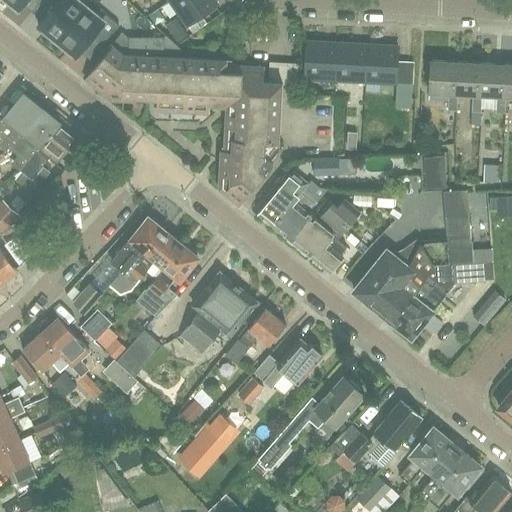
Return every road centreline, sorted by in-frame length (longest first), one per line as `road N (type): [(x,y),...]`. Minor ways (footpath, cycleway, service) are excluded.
road 1 (residential): [(455,402),(159,163)]
road 2 (residential): [(0,325),(159,163)]
road 3 (residential): [(159,163),(0,32)]
road 4 (residential): [(479,9),(302,0)]
